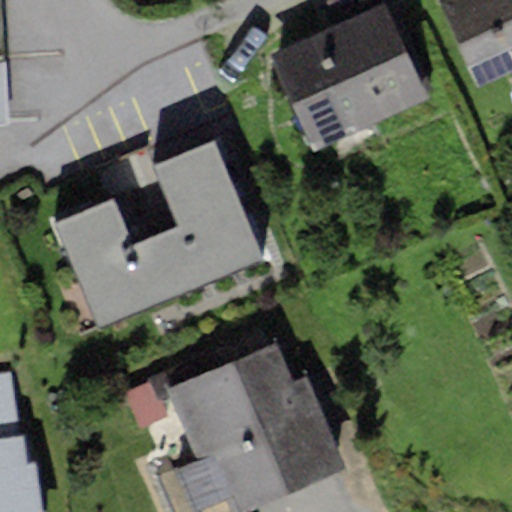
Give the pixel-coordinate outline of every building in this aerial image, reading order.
[(511,0),(441,0),(480,83),(511,68),(511,0)] [(328,27),(270,54),(311,144),(421,93),(379,4),(328,27)] [(113,195),(51,221),(97,328),(264,257),(213,138),(152,164),(146,151),(102,169),(113,195)] [(275,342),(164,392),(192,456),(175,464),(193,505),(217,494),(225,511),(233,511),(349,461),(317,390),(308,371),(291,378),(275,342)] [(0,511),(39,511),(31,459),(20,461),(7,372),(0,372),(0,511)]
